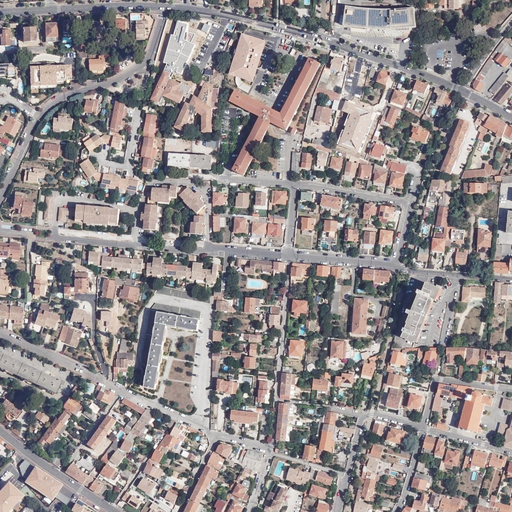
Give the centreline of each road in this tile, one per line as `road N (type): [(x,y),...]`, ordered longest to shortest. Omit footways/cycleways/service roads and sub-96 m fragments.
road 1 (secondary): [(461,90),(303,33),(185,8)]
road 2 (residential): [(0,195),(38,115),(69,93),(138,67),(161,6)]
road 3 (residential): [(51,233),(288,256)]
road 4 (residential): [(275,401),(288,256)]
road 5 (residential): [(511,389),(435,378),(421,427)]
